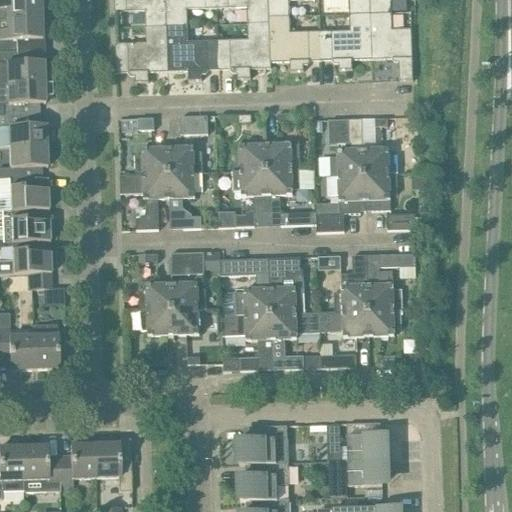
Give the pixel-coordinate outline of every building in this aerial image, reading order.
[(0,0),(0,21),(7,22),(41,20),(40,0),(21,0),(14,0),(13,0),(0,0)] [(145,29),(166,28),(165,0),(113,0),(114,14),(145,13),(145,29)] [(165,0),(166,28),(187,28),(187,11),(217,11),(216,0),(165,0)] [(268,25),(268,19),(267,0),(216,0),(217,11),(247,10),(247,26),(268,25)] [(267,0),(268,19),(289,18),(289,2),(319,1),(318,0),(267,0)] [(349,16),(370,16),(369,0),(318,0),(319,1),(349,0),(349,16)] [(369,0),(370,16),(391,15),(390,0),(369,0)] [(392,31),(391,15),(370,16),(372,62),(399,61),(399,83),(413,82),(411,30),(392,31)] [(350,32),(320,33),(321,63),(339,63),(339,72),(352,72),(352,62),(372,62),(370,16),(349,16),(350,32)] [(268,19),(268,25),(270,65),(271,65),(289,64),(290,74),(303,73),(303,64),(321,63),(320,33),(290,34),(289,18),(268,19)] [(0,53),(17,53),(17,42),(42,41),(41,20),(7,22),(0,21),(0,53)] [(270,65),(268,25),(247,26),(248,42),(218,43),(219,72),(237,72),(237,81),(250,81),(250,71),(271,71),(270,65)] [(168,74),(166,28),(145,29),(146,45),(115,46),(116,76),(135,75),(135,85),(148,84),(148,75),(168,74)] [(187,28),(166,28),(168,74),(188,73),(188,83),(202,83),(202,73),(219,72),(218,43),(188,44),(187,28)] [(17,53),(0,53),(0,85),(7,85),(44,84),(43,63),(18,64),(18,53),(17,53)] [(0,106),(0,117),(20,117),(20,106),(45,105),(44,84),(7,85),(8,106),(0,106)] [(290,124),(290,116),(277,117),(277,125),(290,124)] [(20,117),(0,117),(0,149),(9,149),(46,148),(45,127),(20,128),(20,117)] [(251,125),(251,117),(238,118),(239,126),(251,125)] [(180,120),(180,138),(207,137),(206,119),(180,120)] [(154,128),(154,120),(141,121),(141,129),(154,128)] [(388,129),(387,121),(375,121),(375,129),(388,129)] [(350,146),(349,122),(328,123),(329,146),(350,146)] [(322,124),(314,124),(315,134),(322,134),(322,124)] [(299,146),(265,147),(266,173),(300,172),(299,146)] [(240,174),(266,173),(265,147),(239,148),(240,174)] [(46,148),(9,149),(10,170),(0,170),(0,181),(22,181),(22,170),(47,169),(46,148)] [(168,176),(167,150),(142,151),(142,157),(134,158),(135,177),(168,176)] [(193,150),(167,150),(168,176),(194,175),(202,175),(202,155),(193,155),(193,150)] [(363,152),(364,178),(389,177),(389,171),(388,151),(363,152)] [(364,178),(363,152),(337,153),(337,159),(329,159),(330,179),(364,178)] [(300,173),(300,172),(266,173),(267,198),(293,198),(292,191),(301,191),(300,173)] [(266,173),(240,174),(232,174),(232,193),(241,193),(241,199),(267,198),(266,173)] [(194,175),(168,176),(169,201),(169,202),(195,201),(194,195),(203,194),(202,175),(194,175)] [(136,233),(158,232),(157,202),(169,202),(169,201),(168,176),(135,177),(120,178),(120,197),(143,197),(143,202),(146,202),(146,220),(136,221),(136,233)] [(365,208),(372,208),(372,214),(390,213),(390,196),(397,196),(396,177),(389,177),(364,178),(364,203),(365,208)] [(331,199),(339,198),(339,217),(344,216),(360,216),(360,208),(365,208),(364,203),(364,178),(330,179),(331,199)] [(23,181),(23,188),(9,188),(10,200),(0,200),(0,213),(10,213),(24,213),(48,212),(48,202),(53,202),(53,191),(48,192),(47,180),(23,181)] [(48,212),(24,213),(10,213),(10,220),(1,221),(2,246),(49,244),(49,234),(54,234),(54,223),(49,224),(48,212)] [(316,227),(316,215),(280,216),(280,228),(316,227)] [(316,215),(316,227),(317,235),(344,234),(344,216),(316,217),(316,215)] [(415,232),(414,216),(387,217),(387,233),(415,232)] [(235,230),(254,229),(254,218),(235,219),(235,230)] [(183,220),(183,232),(201,231),(201,220),(183,220)] [(0,277),(28,276),(51,276),(50,266),(55,266),(55,255),(50,256),(49,244),(11,245),(12,263),(0,263),(0,277)] [(219,254),(183,256),(184,264),(184,277),(203,277),(203,264),(219,263),(219,254)] [(158,264),(158,256),(139,257),(139,268),(149,268),(149,265),(158,264)] [(416,268),(415,256),(379,257),(379,270),(416,268)] [(342,289),(341,289),(341,295),(334,295),(334,315),(368,313),(367,288),(366,258),(352,258),(352,275),(341,275),(342,289)] [(269,291),(270,317),(303,316),(302,272),(300,272),(300,260),(281,260),(282,291),(269,291)] [(256,278),(255,261),(220,262),(220,279),(256,278)] [(367,288),(368,313),(401,312),(400,292),(393,292),(392,273),(378,274),(378,288),(367,288)] [(51,276),(28,276),(28,293),(51,292),(51,276)] [(139,313),(172,312),(172,286),(146,287),(146,293),(139,294),(139,313)] [(172,286),(172,312),(198,311),(205,311),(205,292),(197,292),(197,286),(172,286)] [(222,318),(270,317),(269,291),(244,292),(244,295),(236,295),(236,317),(222,318)] [(198,311),(172,312),(173,338),(199,337),(198,311)] [(172,312),(139,313),(140,332),(147,332),(148,339),(173,338),(172,312)] [(401,312),(368,313),(368,339),(394,339),(394,332),(402,332),(401,312)] [(368,339),(368,313),(334,315),(319,316),(320,335),(343,334),(343,340),(368,339)] [(303,316),(270,317),(271,342),(297,342),(296,336),(320,335),(319,316),(303,316)] [(271,342),(270,317),(222,318),(223,339),(245,338),(246,343),(271,342)] [(33,338),(34,372),(58,372),(57,337),(56,327),(32,328),(33,338)] [(10,373),(34,372),(33,338),(9,339),(9,330),(0,330),(0,362),(9,362),(10,373)] [(414,356),(410,362),(410,368),(416,368),(418,368),(422,367),(422,355),(414,356)] [(320,358),(321,371),(356,370),(356,357),(320,358)] [(199,359),(187,360),(187,368),(200,367),(199,359)] [(285,372),(303,372),(303,359),(285,359),(285,372)] [(259,373),(259,360),(239,361),(240,374),(259,373)] [(161,368),(161,361),(148,361),(149,369),(161,368)] [(347,463),(389,462),(388,446),(381,446),(380,425),(346,426),(347,463)] [(340,442),(340,427),(328,427),(329,442),(340,442)] [(238,442),(239,467),(288,465),(287,428),(248,429),(249,442),(238,442)] [(119,463),(118,446),(94,447),(95,481),(118,480),(118,493),(131,492),(130,463),(119,463)] [(95,481),(94,447),(70,447),(70,458),(58,459),(59,491),(72,490),(72,482),(95,481)] [(46,491),(59,491),(58,459),(46,459),(46,448),(22,449),(23,483),(46,482),(46,491)] [(23,493),(23,483),(22,449),(0,449),(0,501),(1,502),(1,494),(23,493)] [(389,478),(389,462),(347,463),(347,489),(382,488),(382,479),(389,478)] [(288,465),(239,467),(249,467),(250,479),(239,479),(240,504),(289,502),(289,501),(282,501),(282,488),(289,487),(288,465)] [(289,511),(289,502),(240,504),(251,504),(250,511),(289,511)]
